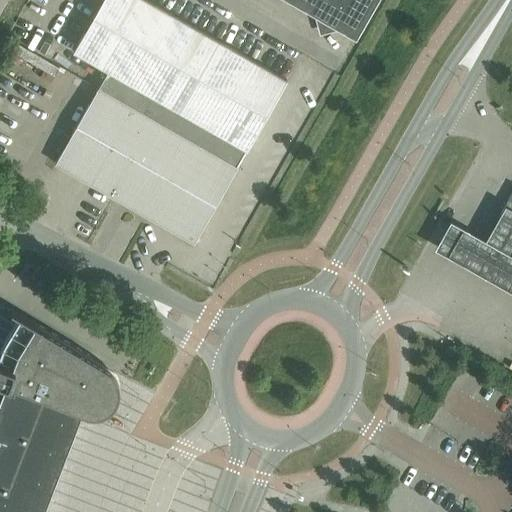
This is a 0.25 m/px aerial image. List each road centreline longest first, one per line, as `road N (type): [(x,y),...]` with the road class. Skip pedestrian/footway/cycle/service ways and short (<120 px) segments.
road 1 (secondary): [(506,2),(452,59),(311,305)]
road 2 (secondary): [(336,319),(448,124),(506,2)]
road 3 (secondary): [(277,439),(312,436),(346,397),(355,350),(336,319)]
road 4 (unclassified): [(88,268),(225,360)]
road 5 (unclassified): [(240,329),(88,268)]
